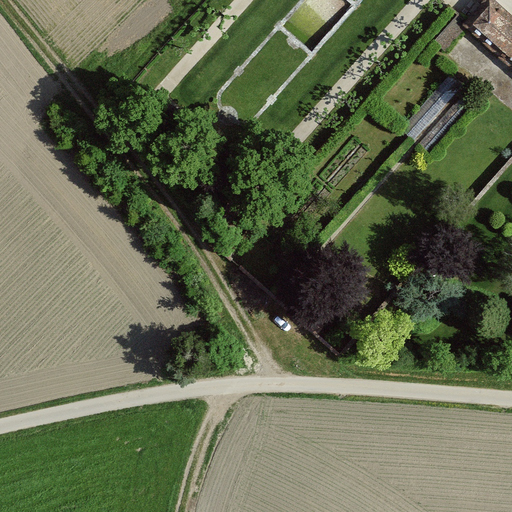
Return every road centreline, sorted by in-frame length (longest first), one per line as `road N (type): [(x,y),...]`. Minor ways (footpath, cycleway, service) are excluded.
road 1 (track): [(511,397),(231,383),(0,426)]
road 2 (track): [(231,383),(202,441),(183,511)]
